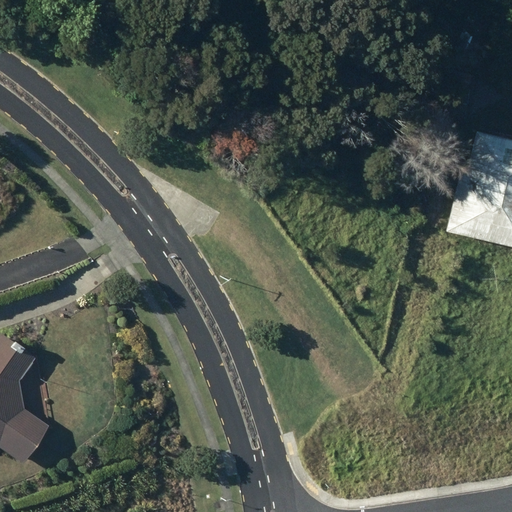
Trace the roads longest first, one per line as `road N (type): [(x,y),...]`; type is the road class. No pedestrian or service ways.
road 1 (residential): [(138,214),(223,350),(270,511)]
road 2 (residential): [(238,511),(194,366),(106,230)]
road 3 (residential): [(0,73),(111,170),(138,214)]
road 4 (residential): [(106,230),(81,193),(0,116)]
